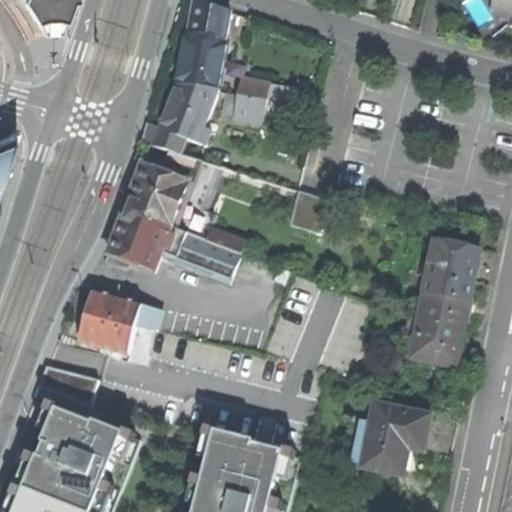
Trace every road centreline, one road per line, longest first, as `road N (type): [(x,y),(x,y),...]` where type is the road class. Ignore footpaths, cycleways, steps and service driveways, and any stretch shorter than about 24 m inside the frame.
road 1 (secondary): [(0,440),(123,134)]
road 2 (residential): [(511,75),(257,0)]
road 3 (residential): [(511,287),(466,511)]
road 4 (secondary): [(56,111),(0,268)]
road 5 (secondary): [(123,134),(160,0)]
